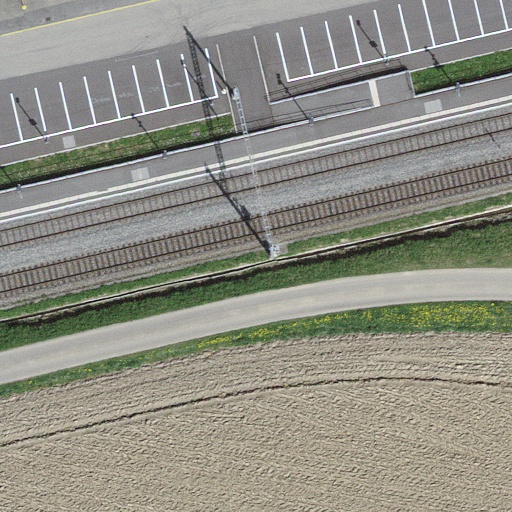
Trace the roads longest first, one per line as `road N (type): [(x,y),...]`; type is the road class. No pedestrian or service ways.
road 1 (unclassified): [(511,294),(399,293),(0,378)]
road 2 (unclassified): [(284,0),(0,59)]
